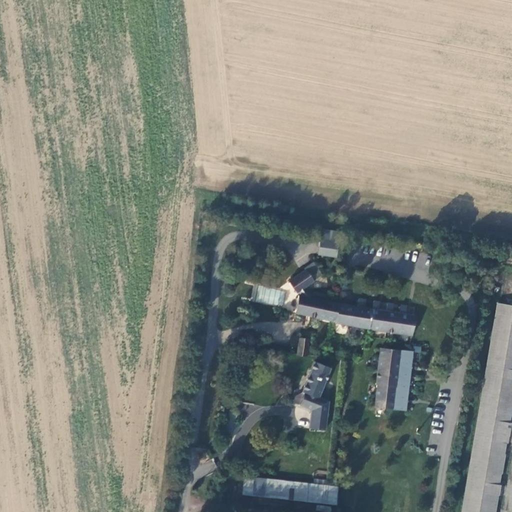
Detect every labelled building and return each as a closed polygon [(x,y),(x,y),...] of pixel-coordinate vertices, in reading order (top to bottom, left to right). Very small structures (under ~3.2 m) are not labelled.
[(337,257),(339,231),(321,229),(319,256),(337,257)] [(323,275),(315,263),(288,282),(296,294),(297,293),(306,287),(323,275)] [(312,297),(306,287),(297,293),(298,294),(312,297)] [(312,297),(298,294),(295,313),(350,326),(413,335),(416,316),(352,306),(312,297)] [(492,511),(511,397),(511,308),(497,307),(461,511),(492,511)] [(308,339),(299,339),(298,354),(307,355),(308,339)] [(415,352),(379,348),(372,407),(408,411),(415,352)] [(329,402),(318,397),(330,368),(315,362),(302,392),(297,389),(292,400),(311,408),(309,429),(325,431),(329,402)] [(338,488),(244,477),(242,495),(336,505),(338,488)]
